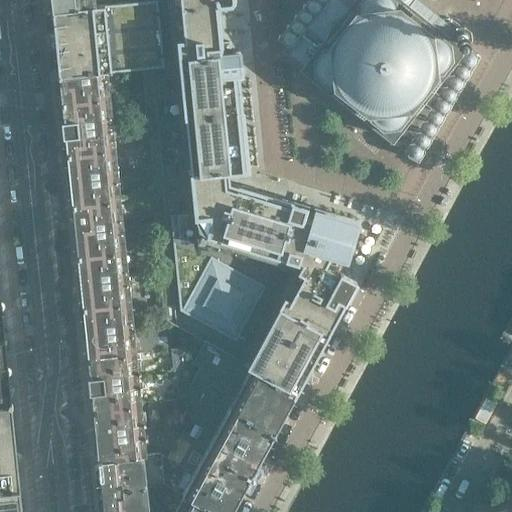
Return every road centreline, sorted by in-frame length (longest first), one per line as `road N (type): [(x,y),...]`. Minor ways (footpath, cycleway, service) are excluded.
road 1 (residential): [(258,511),(511,47)]
road 2 (residential): [(9,0),(64,511)]
road 3 (residential): [(451,511),(511,396)]
